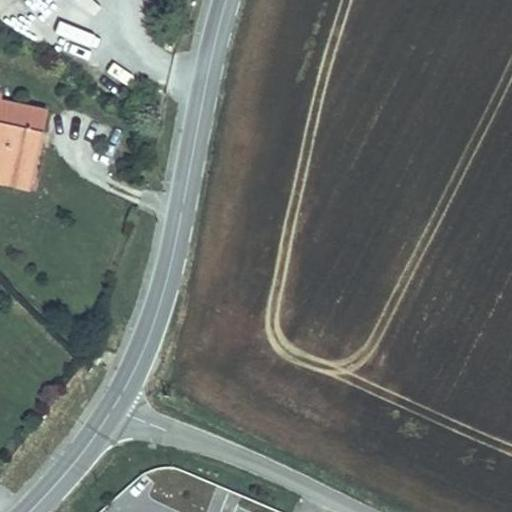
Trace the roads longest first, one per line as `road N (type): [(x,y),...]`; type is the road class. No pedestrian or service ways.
road 1 (tertiary): [(228,0),(173,257),(138,366),(115,408)]
road 2 (unclassified): [(360,511),(115,408)]
road 3 (tertiary): [(115,408),(29,511)]
